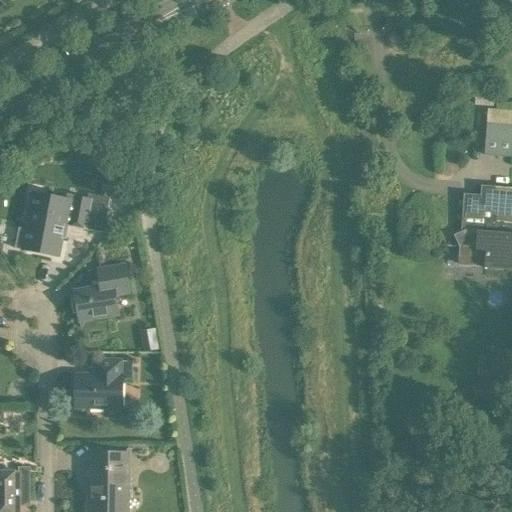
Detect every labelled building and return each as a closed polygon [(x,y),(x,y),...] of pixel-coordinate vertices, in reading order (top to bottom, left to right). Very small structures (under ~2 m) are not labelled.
[(486,154),(510,156),(510,157),(511,157),(511,148),(511,129),(488,128),(489,124),(487,124),(485,155),(486,156),(486,154)] [(462,230),(462,231),(463,232),(464,234),(466,234),(467,235),(466,247),(460,247),(460,248),(461,248),(460,255),(461,260),(464,264),(469,265),(485,266),(485,269),(486,269),(486,267),(492,267),(492,269),(504,269),(504,268),(511,268),(511,189),(482,187),(481,198),(466,197),(466,195),(464,195),(462,228),(462,230)] [(62,227),(83,230),(88,201),(75,198),(74,202),(32,195),(22,251),(56,257),(62,227)] [(93,321),(118,316),(115,297),(128,294),(123,266),(97,271),(100,288),(89,290),(89,289),(72,292),(77,319),(92,316),(93,321)] [(132,385),(132,363),(94,362),(94,376),(76,376),(76,408),(120,408),(120,385),(132,385)] [(87,511),(125,511),(126,454),(92,454),(92,499),(87,499),(87,511)] [(29,504),(29,501),(28,468),(17,468),(17,474),(0,473),(0,511),(18,511),(18,504),(29,504)]
